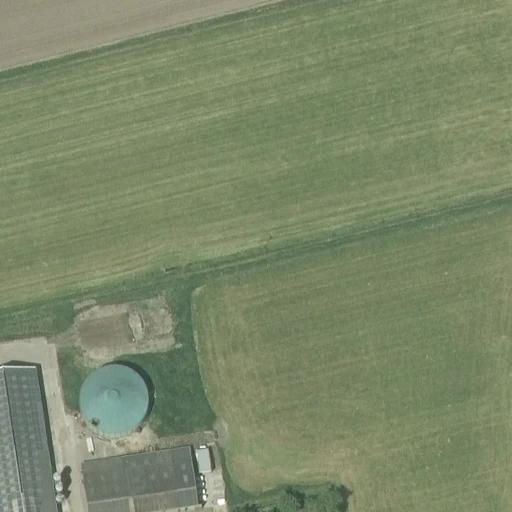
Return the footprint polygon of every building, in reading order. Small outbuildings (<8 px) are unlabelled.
[(0,511),(55,511),(47,451),(36,373),(0,378),(0,511)] [(150,414),(150,407),(150,400),(147,393),(144,387),(139,382),(133,377),(128,375),(121,373),(114,373),(107,374),(101,376),(96,379),(91,384),(87,389),(84,395),(82,401),(82,408),(83,415),(85,421),(87,426),(93,432),(98,436),(104,439),(111,441),(118,441),(125,440),(130,438),(136,435),(141,431),(145,426),(147,421),(150,414)] [(170,455),(178,511),(196,511),(199,511),(202,511),(202,510),(199,511),(196,491),(190,452),(170,455)] [(208,453),(197,453),(198,476),(210,475),(208,453)] [(87,511),(130,511),(123,462),(122,462),(124,474),(83,480),(87,511)]
